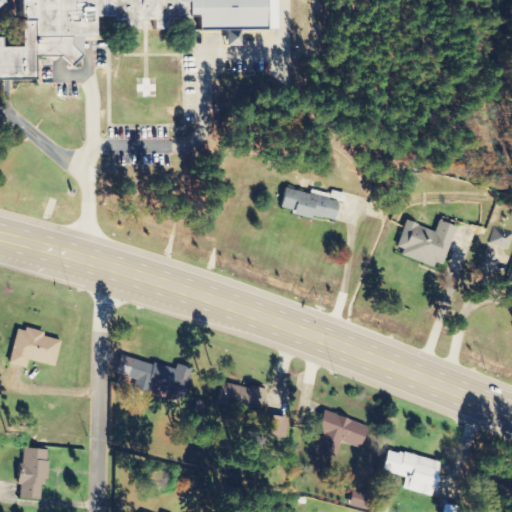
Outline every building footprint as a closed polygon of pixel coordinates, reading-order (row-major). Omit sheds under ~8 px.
[(15,0),(15,16),(17,16),(18,37),(0,37),(0,80),(31,80),(31,56),(50,55),(65,41),(92,40),(92,17),(103,17),(121,17),(121,29),(135,29),(135,19),(150,19),(150,29),(162,28),(162,18),(173,19),(173,16),(194,15),(194,29),(275,27),(274,0),(15,0)] [(331,223),(336,201),(342,202),(344,194),(329,191),(329,195),(309,190),(308,194),(282,188),(277,208),(289,211),(289,214),(331,223)] [(431,267),(432,263),(440,266),(453,227),(436,221),(433,232),(404,222),(393,253),(431,267)] [(511,236),(511,233),(492,228),(484,260),(495,263),(494,265),(504,267),(511,236)] [(52,367),(58,341),(41,337),(42,333),(24,328),(23,332),(15,330),(7,363),(22,367),(24,360),(52,367)] [(145,390),(178,398),(186,369),(175,366),(174,370),(118,356),(115,366),(126,369),(124,378),(133,380),(130,392),(144,395),(145,390)] [(240,418),(256,421),(263,390),(247,387),(246,389),(217,383),(213,405),(241,411),(240,418)] [(364,427),(321,411),(313,432),(321,435),(315,452),(330,458),(336,441),(356,448),(364,427)] [(37,501),(38,486),(44,486),(47,451),(20,449),(16,500),(37,501)] [(428,497),(436,461),(384,451),(379,473),(403,478),(400,491),(428,497)]
